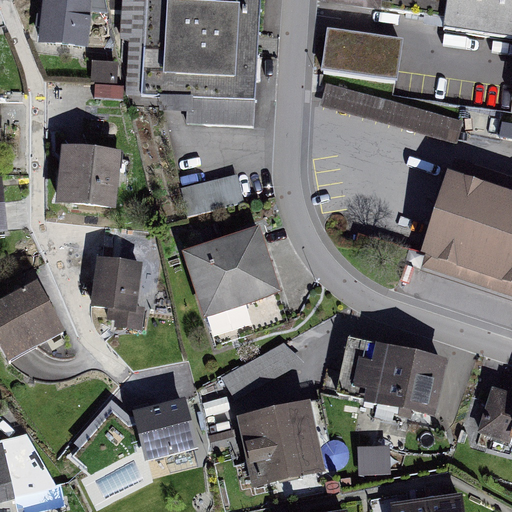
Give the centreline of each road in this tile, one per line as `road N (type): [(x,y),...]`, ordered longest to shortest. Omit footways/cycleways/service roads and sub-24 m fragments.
road 1 (residential): [(297,0),(282,166),(295,232),(326,273),(380,301),(511,347)]
road 2 (residential): [(0,1),(28,79),(30,213),(88,353),(137,395)]
